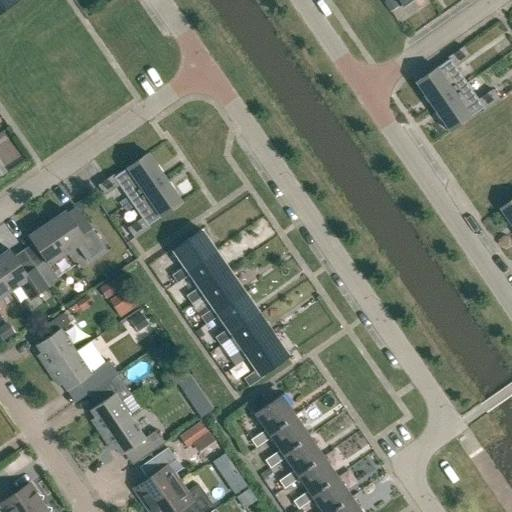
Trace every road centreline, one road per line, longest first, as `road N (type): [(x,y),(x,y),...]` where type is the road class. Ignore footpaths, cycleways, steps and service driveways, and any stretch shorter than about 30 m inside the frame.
road 1 (residential): [(432,511),(414,473),(443,435),(442,413),(207,68)]
road 2 (residential): [(511,307),(364,94)]
road 3 (residential): [(0,209),(207,68)]
road 4 (residential): [(364,94),(496,0)]
road 5 (residential): [(88,511),(0,385)]
